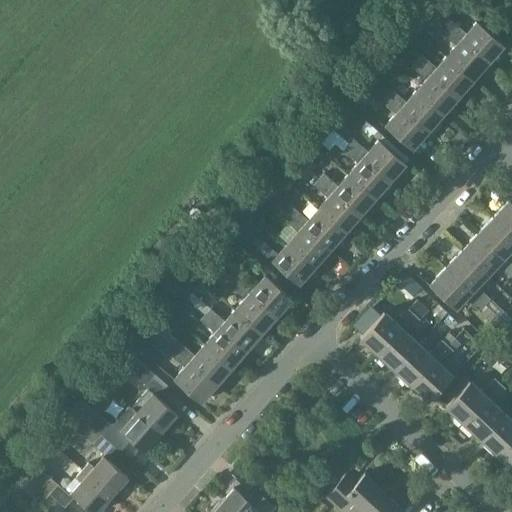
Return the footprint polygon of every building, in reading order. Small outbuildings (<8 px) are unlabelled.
[(439,10),(434,17),(446,27),(451,21),(439,10)] [(451,21),(446,27),(487,62),(503,44),(476,21),(465,33),(451,21)] [(455,45),(445,55),(472,79),(487,62),(446,27),(441,33),(455,45)] [(415,61),(416,61),(456,96),(472,79),(445,55),(435,67),(421,54),(415,61)] [(425,79),(415,90),(441,113),(456,96),(416,61),(411,67),(425,79)] [(381,74),(372,83),(380,90),(388,80),(381,74)] [(391,90),(386,96),(425,131),(441,113),(415,90),(405,102),(391,90)] [(425,131),(386,96),(381,101),(395,113),(384,125),(410,148),(425,131)] [(331,128),(325,135),(333,142),(343,151),(349,144),(331,128)] [(349,144),(389,179),(404,162),(377,138),(366,151),(353,139),(349,144)] [(347,173),(374,197),(389,179),(349,144),(343,151),(356,163),(347,173)] [(306,159),(302,164),(310,171),(314,166),(306,159)] [(318,179),(358,214),(374,197),(347,173),(337,185),(323,173),(318,179)] [(317,208),(343,231),(358,214),(318,179),(313,185),(326,197),(317,208)] [(279,190),(272,198),(282,207),(284,209),(290,202),(291,201),(279,190)] [(511,203),(508,200),(492,217),(511,235),(511,203)] [(282,207),(277,213),(283,219),(289,213),(284,209),(282,207)] [(293,208),(289,213),(328,248),(343,231),(317,208),(306,220),(293,208)] [(297,231),(287,243),(312,265),(328,248),(289,213),(283,219),(297,231)] [(511,235),(492,217),(476,234),(511,267),(511,257),(507,253),(511,247),(511,235)] [(511,267),(476,234),(460,251),(486,275),(497,264),(510,277),(511,275),(511,267)] [(312,265),(287,243),(277,254),(263,242),(257,248),(272,262),(272,261),(297,283),(312,265)] [(460,251),(444,268),(483,306),(490,299),(476,286),(486,275),(460,251)] [(211,269),(210,270),(217,277),(223,270),(216,263),(211,269)] [(444,268),(428,285),(454,309),(466,298),(479,311),(483,306),(444,268)] [(240,274),(235,280),(276,315),(291,297),(264,274),(253,286),(240,274)] [(235,280),(229,286),(243,298),(233,309),(260,332),(276,315),(235,280)] [(359,337),(376,353),(421,304),(416,299),(407,308),(408,309),(395,322),(383,311),(359,337)] [(202,301),(196,306),(205,314),(205,313),(210,308),(202,301)] [(376,353),(393,369),(417,343),(406,333),(427,310),(421,304),(376,353)] [(205,313),(205,314),(245,350),(260,332),(233,309),(223,320),(210,308),(205,313)] [(213,332),(203,344),(230,367),(245,350),(205,314),(199,320),(213,332)] [(215,385),(174,349),(156,333),(151,338),(150,337),(139,350),(154,363),(165,350),(183,366),(173,378),(200,402),(215,385)] [(410,385),(447,345),(454,338),(448,333),(442,340),(441,340),(428,353),(417,343),(393,369),(410,385)] [(454,338),(447,345),(453,350),(459,343),(454,338)] [(179,343),(174,349),(215,385),(230,367),(203,344),(193,355),(179,343)] [(447,345),(410,385),(427,401),(452,375),(440,364),(453,350),(447,345)] [(125,367),(144,383),(142,385),(147,389),(131,408),(135,411),(160,433),(176,414),(159,399),(169,387),(153,374),(134,357),(125,367)] [(445,406),(462,422),(499,382),(494,377),(481,391),(469,380),(445,406)] [(462,422),(479,438),(503,412),(492,402),(505,388),(499,382),(462,422)] [(91,407),(90,408),(79,398),(71,408),(82,418),(101,434),(110,424),(91,407)] [(160,433),(135,411),(131,408),(128,406),(113,425),(144,451),(160,433)] [(101,434),(82,418),(71,408),(68,411),(71,413),(60,426),(71,436),(76,430),(92,444),(101,434)] [(479,438),(496,454),(511,436),(511,420),(503,412),(479,438)] [(42,430),(34,440),(41,445),(49,436),(42,430)] [(511,436),(496,454),(511,468),(511,436)] [(89,461),(81,470),(86,474),(86,475),(110,496),(126,477),(102,456),(102,455),(99,459),(93,465),(89,461)] [(32,462),(23,472),(29,477),(48,493),(49,493),(57,484),(38,467),(32,462)] [(80,481),(70,492),(92,511),(95,511),(110,496),(86,475),(86,474),(81,470),(75,476),(80,481)] [(346,511),(350,509),(353,511),(362,511),(382,491),(365,475),(353,487),(342,477),(324,496),(340,511),(346,511)] [(40,504),(48,493),(29,477),(21,487),(40,504)] [(233,489),(217,507),(222,511),(269,511),(275,506),(274,505),(259,492),(254,488),(244,498),(233,489)] [(362,511),(395,511),(399,508),(382,491),(362,511)] [(321,511),(326,507),(319,501),(313,507),(308,511),(321,511)]
